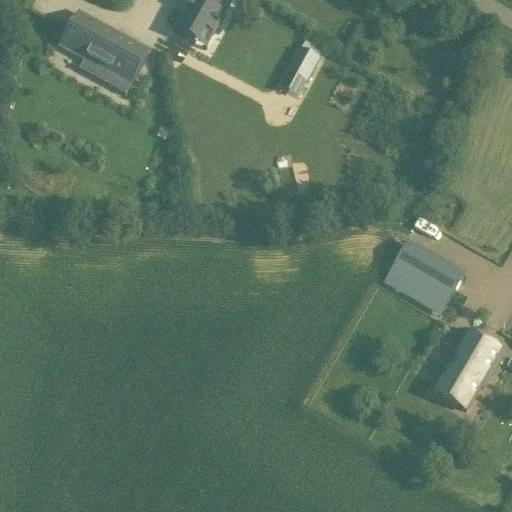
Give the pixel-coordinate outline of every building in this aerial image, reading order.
[(233,0),(191,0),(173,35),(193,46),(203,28),(214,34),(233,0)] [(148,55),(127,44),(78,17),(60,49),(84,62),(110,76),(104,86),(125,98),(141,69),(148,55)] [(300,52),(287,75),(306,86),(318,62),(300,52)] [(406,246),(384,286),(440,318),(464,279),(406,246)] [(464,332),(442,368),(446,370),(432,396),(466,415),(480,390),(483,391),(504,356),(464,332)]
